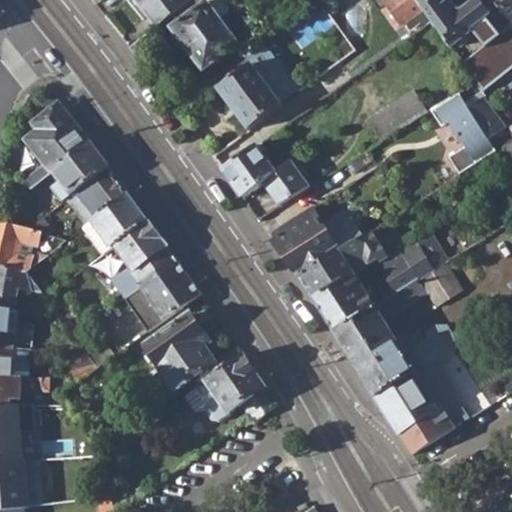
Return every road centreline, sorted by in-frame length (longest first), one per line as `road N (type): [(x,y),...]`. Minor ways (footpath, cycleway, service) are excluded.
road 1 (secondary): [(429,511),(58,0)]
road 2 (secondary): [(40,44),(194,261),(353,511)]
